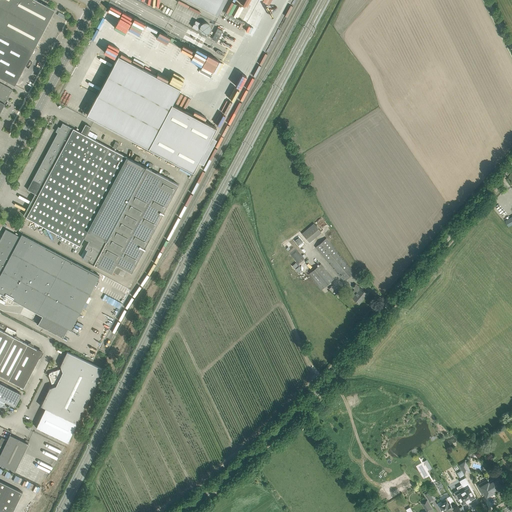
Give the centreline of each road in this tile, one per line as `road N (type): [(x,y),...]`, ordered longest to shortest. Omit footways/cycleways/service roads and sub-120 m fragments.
road 1 (tertiary): [(180,511),(307,403),(511,165)]
road 2 (unknown): [(56,111),(12,197),(13,215),(113,279),(134,274),(179,189),(177,173),(159,158)]
road 3 (tertiary): [(0,182),(89,15)]
road 4 (unclassified): [(0,421),(19,414),(48,348),(0,316)]
